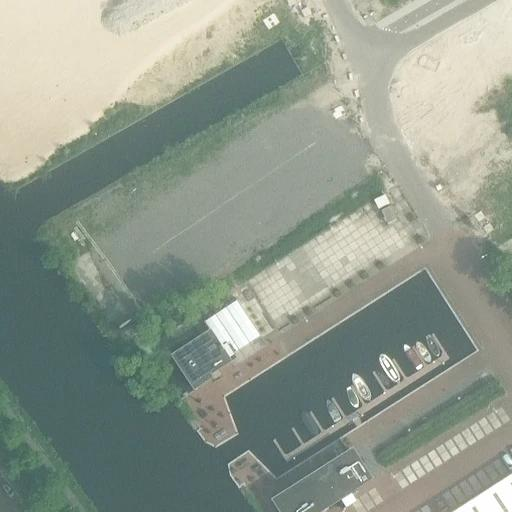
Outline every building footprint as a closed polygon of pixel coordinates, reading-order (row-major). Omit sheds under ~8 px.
[(511,69),(460,101),(511,186),(511,69)] [(389,208),(381,212),(387,225),(396,221),(389,208)] [(209,334),(170,359),(192,392),(210,381),(211,382),(212,381),(210,377),(229,365),(235,361),(231,356),(237,352),(248,345),(258,338),(236,303),(225,310),(214,317),(203,325),(209,334)] [(326,511),(371,484),(351,452),(348,455),(270,504),(274,511),(326,511)] [(511,511),(511,476),(456,511),(511,511)]
